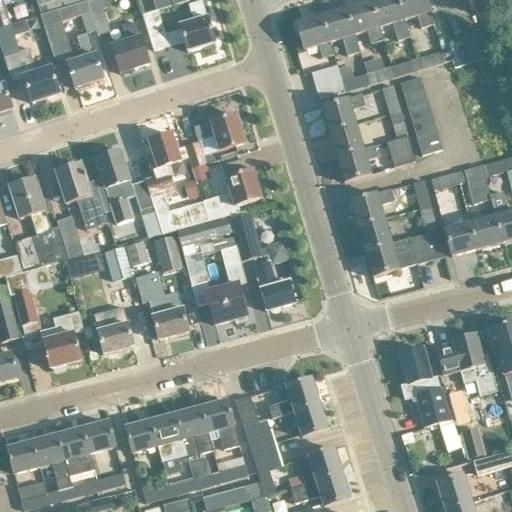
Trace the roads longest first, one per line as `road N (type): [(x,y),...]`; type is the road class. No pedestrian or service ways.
road 1 (residential): [(0,419),(349,329)]
road 2 (residential): [(0,153),(270,65)]
road 3 (residential): [(405,511),(349,329)]
road 4 (residential): [(349,329),(511,284)]
road 5 (residential): [(312,203),(464,159)]
road 6 (residential): [(312,203),(270,65)]
road 7 (residential): [(349,329),(312,203)]
